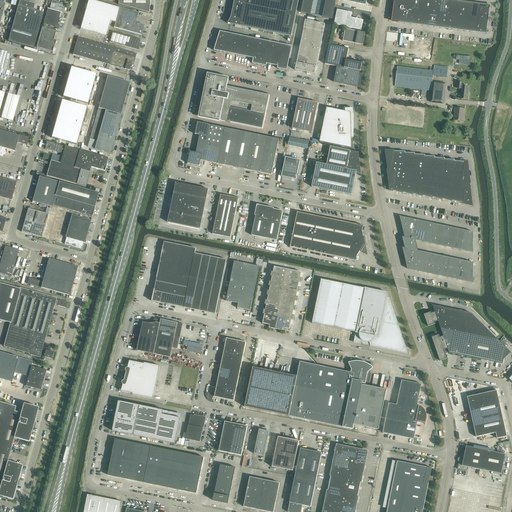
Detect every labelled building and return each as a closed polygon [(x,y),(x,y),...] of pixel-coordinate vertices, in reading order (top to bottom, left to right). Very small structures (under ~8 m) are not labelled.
[(18,6),(12,26),(8,41),(33,48),(43,13),(33,10),(35,4),(27,2),(25,1),(20,0),(18,6)] [(48,0),(47,3),(51,4),(50,9),(47,8),(43,24),(57,28),(60,16),(63,17),(66,4),(62,3),(61,2),(61,3),(51,0),(48,0)] [(141,35),(144,25),(135,23),(138,13),(119,8),(89,0),(88,0),(80,29),(106,37),(110,21),(115,23),(114,27),(141,35)] [(118,0),(118,5),(148,13),(150,4),(149,0),(118,0)] [(234,0),(231,17),(230,20),(228,24),(230,24),(232,24),(291,37),(299,0),(234,0)] [(303,0),(301,13),(311,15),(313,0),(303,0)] [(313,0),(311,15),(322,17),(326,0),(313,0)] [(326,0),(322,17),(332,19),(336,0),(326,0)] [(480,4),(479,11),(489,12),(489,9),(490,5),(480,4)] [(334,25),(361,30),(363,20),(358,19),(357,18),(356,19),(351,18),(352,13),(337,10),(334,25)] [(479,11),(478,18),(488,20),(489,12),(479,11)] [(478,18),(477,25),(487,27),(488,20),(478,18)] [(306,21),(304,28),(314,30),(315,23),(306,21)] [(315,23),(314,30),(324,32),(325,25),(315,23)] [(477,25),(476,32),(486,34),(487,34),(487,30),(487,27),(477,25)] [(42,28),(39,40),(37,47),(53,52),(56,40),(53,39),(56,32),(42,28)] [(304,28),(303,35),(312,37),(314,30),(304,28)] [(343,41),(363,45),(365,33),(345,29),(343,41)] [(314,30),(312,37),(322,39),(324,32),(314,30)] [(139,50),(140,46),(138,45),(140,39),(113,31),(110,42),(139,50)] [(228,53),(253,59),(257,39),(220,31),(215,48),(217,51),(228,54),(228,53)] [(303,35),(301,42),(311,44),(312,37),(303,35)] [(73,55),(110,65),(113,51),(115,52),(117,48),(78,37),(73,55)] [(312,37),(311,44),(321,46),(322,39),(312,37)] [(267,64),(273,65),(277,43),(257,39),(253,59),(252,64),(266,67),(267,64)] [(301,42),(300,49),(309,51),(311,44),(301,42)] [(277,43),(273,65),(278,66),(277,69),(287,71),(292,46),(277,43)] [(311,44),(309,51),(319,53),(321,46),(311,44)] [(361,71),(361,64),(350,62),(350,61),(346,60),(349,49),(329,45),(325,64),(337,67),(361,72),(361,71)] [(113,51),(110,65),(129,70),(129,69),(132,70),(132,68),(133,68),(134,67),(134,66),(133,65),(136,54),(117,48),(115,52),(113,51)] [(300,49),(298,56),(308,58),(309,51),(300,49)] [(309,51),(308,58),(318,60),(319,53),(309,51)] [(456,58),(456,60),(460,60),(459,64),(469,65),(470,57),(463,56),(456,55),(456,58)] [(298,56),(297,63),(307,65),(308,58),(298,56)] [(0,80),(11,83),(18,60),(14,59),(12,65),(9,64),(6,74),(3,73),(5,64),(0,62),(0,57),(0,80)] [(308,58),(307,65),(316,67),(318,60),(308,58)] [(295,70),(305,72),(307,65),(297,63),(295,70)] [(307,65),(305,72),(315,74),(316,67),(307,65)] [(397,67),(395,86),(431,91),(433,76),(447,77),(448,68),(434,66),(434,71),(397,67)] [(71,67),(62,97),(87,104),(96,74),(71,67)] [(361,72),(337,67),(335,79),(338,79),(337,83),(360,88),(360,76),(361,72)] [(117,78),(130,82),(132,76),(119,72),(117,78)] [(220,122),(220,121),(263,129),(270,96),(270,95),(227,87),(229,78),(208,74),(199,118),(212,121),(220,122)] [(107,76),(98,108),(121,114),(129,82),(107,76)] [(431,102),(443,104),(446,84),(433,82),(431,102)] [(460,99),(468,100),(469,87),(463,86),(463,83),(457,82),(456,88),(461,89),(460,99)] [(8,94),(8,93),(1,117),(1,118),(13,121),(20,97),(8,93),(8,94)] [(292,129),(312,133),(318,103),(317,103),(316,103),(313,102),(313,101),(313,102),(308,101),(308,100),(308,101),(306,100),(299,99),(298,99),(292,129)] [(62,100),(51,137),(76,144),(86,107),(62,100)] [(121,114),(98,108),(90,139),(97,141),(95,149),(110,153),(120,115),(121,115),(121,114)] [(320,142),(352,148),(352,138),(354,138),(353,113),(345,112),(334,109),(327,108),(320,142)] [(454,120),(463,121),(464,109),(455,108),(454,112),(455,112),(454,120)] [(199,141),(221,146),(225,128),(212,125),(198,122),(195,134),(200,135),(200,138),(199,141)] [(224,165),(228,166),(231,167),(239,131),(225,128),(221,146),(217,164),(224,165)] [(0,147),(15,152),(17,143),(27,145),(29,138),(19,135),(19,136),(0,130),(0,147)] [(253,134),(239,131),(231,167),(235,167),(238,168),(246,170),(253,134)] [(253,134),(246,170),(253,171),(256,172),(260,172),(262,160),(264,149),(267,137),(253,134)] [(267,137),(264,149),(276,151),(279,139),(267,137)] [(309,141),(289,137),(288,145),(307,149),(309,141)] [(221,146),(199,141),(196,153),(190,152),(188,164),(200,166),(201,160),(209,162),(217,164),(221,146)] [(45,149),(53,151),(63,154),(65,147),(54,143),(54,144),(49,142),(47,142),(46,144),(45,149)] [(47,176),(85,187),(89,171),(92,172),(94,171),(94,168),(105,171),(108,158),(65,146),(60,163),(51,161),(47,176)] [(344,194),(352,195),(356,171),(359,172),(361,174),(358,152),(330,147),(329,153),(327,165),(317,163),(312,187),(320,189),(344,194)] [(264,149),(262,160),(274,163),(276,151),(264,149)] [(386,151),(387,161),(403,164),(405,153),(405,152),(395,151),(386,151)] [(402,172),(407,173),(412,174),(415,155),(415,153),(405,153),(403,164),(402,172)] [(412,174),(417,175),(422,176),(425,156),(425,155),(415,155),(412,174)] [(422,176),(427,177),(431,177),(435,158),(435,157),(425,156),(422,176)] [(300,160),(286,157),(281,177),(296,180),(300,160)] [(431,177),(436,178),(441,179),(445,159),(445,158),(435,158),(431,177)] [(441,179),(446,180),(451,181),(454,161),(455,160),(445,159),(441,179)] [(262,160),(260,172),(272,175),(274,163),(262,160)] [(387,161),(388,170),(402,172),(403,164),(387,161)] [(451,181),(456,182),(461,182),(465,162),(454,161),(451,181)] [(461,182),(466,183),(469,184),(470,184),(467,162),(465,162),(461,182)] [(388,170),(389,178),(406,181),(407,173),(402,172),(388,170)] [(413,196),(413,195),(417,175),(412,174),(407,173),(406,181),(404,193),(413,196)] [(423,197),(423,196),(427,177),(422,176),(417,175),(413,195),(423,197)] [(53,207),(53,205),(92,216),(95,206),(99,193),(86,189),(39,176),(32,201),(53,207)] [(0,197),(11,200),(16,182),(0,177),(0,197)] [(433,199),(433,198),(436,178),(431,177),(427,177),(423,196),(433,199)] [(403,194),(404,193),(406,181),(389,178),(390,190),(393,191),(403,194)] [(443,201),(443,199),(446,180),(441,179),(436,178),(433,198),(443,201)] [(453,202),(453,201),(456,182),(451,181),(446,180),(443,199),(453,202)] [(168,222),(200,229),(208,189),(176,183),(176,182),(172,200),(176,201),(176,205),(171,205),(168,222),(168,223),(168,222)] [(463,203),(466,183),(461,182),(456,182),(453,201),(463,203)] [(466,183),(463,203),(472,205),(469,184),(466,183)] [(221,195),(218,210),(227,211),(228,207),(223,206),(225,195),(220,194),(220,195),(221,195)] [(228,207),(227,211),(235,213),(238,199),(239,199),(239,198),(234,197),(232,207),(228,207)] [(252,235),(277,241),(283,211),(274,209),(274,208),(264,206),(264,207),(259,206),(260,205),(257,205),(255,215),(256,216),(252,235)] [(21,232),(41,237),(48,214),(28,208),(21,232)] [(365,248),(364,247),(366,245),(364,236),(361,237),(360,231),(362,231),(363,226),(361,225),(297,212),(290,247),(356,261),(357,256),(355,255),(359,250),(361,252),(363,249),(364,249),(365,248)] [(66,238),(65,244),(82,249),(83,243),(82,243),(83,242),(85,243),(91,220),(72,215),(66,237),(66,238)] [(404,228),(417,230),(419,221),(415,220),(401,217),(404,228)] [(213,234),(222,236),(224,226),(215,224),(213,234)] [(224,226),(222,236),(230,238),(232,228),(224,226)] [(406,238),(415,240),(417,230),(404,228),(406,238)] [(416,241),(422,242),(424,232),(422,231),(417,230),(415,240),(416,240),(416,241)] [(464,230),(462,240),(473,243),(473,232),(464,230)] [(424,232),(422,242),(430,244),(432,233),(427,233),(424,232)] [(432,233),(430,244),(438,245),(440,235),(437,235),(432,233)] [(440,235),(438,245),(445,247),(447,237),(442,236),(440,235)] [(418,251),(417,248),(416,243),(416,241),(416,240),(415,240),(406,238),(405,238),(403,237),(406,248),(417,251),(418,251)] [(447,237),(445,247),(453,248),(455,239),(452,238),(447,237)] [(455,239),(453,248),(460,250),(461,245),(462,240),(457,239),(455,239)] [(196,248),(164,242),(162,252),(194,258),(195,253),(196,248)] [(0,265),(0,272),(11,276),(18,250),(5,246),(0,265)] [(423,262),(425,252),(418,251),(417,251),(416,256),(415,261),(421,262),(423,262)] [(194,258),(162,252),(160,262),(192,268),(194,258)] [(431,264),(433,254),(425,252),(423,262),(426,263),(431,264)] [(198,280),(203,255),(195,253),(194,258),(192,268),(190,278),(198,280)] [(431,264),(436,265),(438,265),(440,256),(433,254),(431,264)] [(205,281),(211,256),(203,255),(198,280),(205,281)] [(213,283),(218,258),(211,256),(205,281),(213,283)] [(441,266),(446,267),(448,257),(440,256),(438,265),(441,266)] [(446,267),(451,268),(453,269),(456,259),(448,257),(446,267)] [(226,260),(218,258),(213,283),(221,285),(226,260)] [(41,288),(70,296),(78,267),(49,259),(41,288)] [(406,259),(407,264),(420,267),(421,262),(415,261),(406,259)] [(461,270),(462,266),(463,261),(456,259),(453,269),(456,269),(461,270)] [(245,310),(250,311),(253,296),(259,267),(240,263),(234,261),(226,301),(232,303),(236,303),(236,306),(238,307),(237,308),(238,308),(238,307),(245,308),(245,310)] [(192,268),(160,262),(158,271),(190,278),(192,268)] [(271,276),(272,277),(286,279),(288,270),(274,267),(273,272),(272,272),(271,276)] [(286,279),(299,282),(301,283),(302,278),(300,278),(302,272),(288,270),(286,279)] [(190,278),(158,271),(156,281),(188,288),(190,278)] [(466,271),(464,281),(473,283),(473,273),(466,271)] [(269,286),(270,286),(284,289),(286,279),(272,277),(271,282),(270,281),(269,286)] [(29,278),(27,284),(39,287),(40,281),(29,278)] [(193,304),(198,280),(190,278),(188,288),(186,298),(184,308),(192,309),(193,304)] [(284,289),(298,292),(299,292),(300,288),(298,287),(299,282),(286,279),(284,289)] [(347,331),(356,333),(354,342),(359,343),(360,344),(361,342),(366,343),(370,344),(371,346),(407,353),(389,299),(386,298),(387,293),(365,289),(365,288),(321,279),(317,301),(312,323),(324,326),(347,331)] [(200,306),(205,281),(198,280),(193,304),(200,306)] [(188,288),(156,281),(154,291),(186,298),(188,288)] [(208,307),(213,283),(205,281),(200,306),(208,307)] [(55,299),(0,283),(0,320),(11,323),(5,345),(4,345),(4,346),(39,356),(43,343),(44,343),(38,341),(40,335),(45,336),(54,304),(58,305),(57,306),(66,308),(68,302),(59,300),(57,299),(55,298),(55,299)] [(221,285),(213,283),(208,307),(207,312),(215,314),(221,285)] [(267,295),(268,295),(282,298),(284,289),(270,286),(269,291),(268,291),(267,295)] [(284,289),(282,298),(296,301),(297,301),(298,297),(296,297),(298,292),(284,289)] [(186,298),(154,291),(152,301),(184,308),(186,298)] [(265,304),(267,305),(280,308),(282,298),(268,295),(267,300),(266,300),(265,304)] [(280,308),(294,310),(295,311),(296,306),(295,306),(296,301),(282,298),(280,308)] [(193,304),(192,309),(207,312),(208,307),(200,306),(193,304)] [(263,314),(265,314),(278,317),(280,308),(267,305),(266,310),(264,309),(263,314)] [(438,320),(441,329),(499,341),(471,313),(435,306),(434,310),(435,312),(432,314),(431,312),(424,315),(428,326),(435,324),(434,321),(438,320)] [(280,308),(278,317),(292,320),(293,320),(294,316),(293,315),(294,310),(280,308)] [(269,328),(276,329),(278,317),(265,314),(263,324),(269,325),(269,328)] [(278,317),(276,329),(283,330),(283,328),(290,329),(292,320),(278,317)] [(143,322),(140,336),(179,344),(180,337),(175,336),(177,323),(161,319),(161,320),(156,319),(156,322),(154,321),(152,324),(150,324),(143,322)] [(499,341),(441,329),(443,336),(440,338),(439,335),(432,337),(440,361),(447,359),(445,352),(448,351),(449,353),(502,364),(506,347),(499,341)] [(179,344),(140,336),(137,351),(141,351),(140,358),(169,364),(172,351),(172,348),(178,349),(179,344)] [(227,338),(224,348),(234,350),(236,340),(227,338)] [(188,346),(202,349),(203,344),(184,340),(183,345),(188,346)] [(233,355),(243,357),(246,342),(236,340),(234,350),(233,355)] [(224,348),(222,358),(232,360),(233,355),(234,350),(224,348)] [(54,352),(46,350),(44,357),(52,359),(54,352)] [(0,351),(0,378),(12,382),(15,371),(29,375),(30,371),(31,366),(32,362),(33,361),(19,357),(0,351)] [(232,360),(230,370),(240,372),(243,357),(233,355),(232,360)] [(222,358),(220,368),(230,370),(232,360),(222,358)] [(122,383),(123,385),(121,391),(133,394),(133,395),(153,399),(160,366),(144,363),(144,364),(130,361),(128,367),(127,368),(126,369),(126,370),(126,372),(127,372),(124,380),(123,381),(122,382),(122,383)] [(355,363),(351,364),(353,369),(353,371),(352,373),(320,366),(300,362),(289,416),(353,429),(354,424),(378,430),(386,390),(362,385),(363,382),(364,382),(366,372),(371,368),(367,365),(363,364),(359,363),(355,363)] [(31,366),(30,371),(45,375),(46,370),(31,366)] [(220,368),(218,378),(228,380),(230,370),(220,368)] [(230,370),(228,380),(238,382),(240,372),(230,370)] [(29,375),(28,376),(43,380),(45,375),(30,371),(29,375)] [(28,376),(27,381),(42,385),(43,380),(28,376)] [(227,385),(226,389),(236,391),(238,382),(228,380),(227,385)] [(421,406),(417,405),(422,384),(402,380),(397,405),(393,404),(389,403),(383,433),(414,439),(417,422),(418,422),(418,421),(420,422),(420,423),(421,422),(426,423),(427,419),(427,415),(426,412),(424,409),(421,406)] [(42,385),(27,381),(26,386),(40,390),(42,385)] [(226,389),(216,387),(214,397),(234,401),(236,391),(226,389)] [(467,397),(476,437),(496,433),(497,439),(507,436),(497,391),(467,397)] [(115,419),(112,431),(171,443),(177,417),(163,415),(163,410),(119,401),(116,413),(115,419)] [(0,402),(0,485),(0,486),(0,495),(13,500),(22,465),(8,461),(14,438),(29,442),(38,408),(23,403),(21,413),(14,411),(16,406),(0,402)] [(186,439),(200,442),(205,418),(191,415),(186,439)] [(225,422),(223,432),(231,434),(233,423),(225,422)] [(230,439),(227,453),(241,456),(243,447),(247,426),(242,425),(233,423),(231,434),(230,439)] [(254,454),(264,456),(265,453),(268,436),(268,435),(269,431),(259,429),(255,449),(254,454)] [(283,437),(279,436),(279,437),(277,436),(277,437),(278,437),(272,466),(271,466),(293,471),(299,441),(293,440),(287,439),(283,438),(283,437)] [(219,451),(227,453),(230,439),(222,438),(219,451)] [(115,439),(112,457),(146,465),(150,446),(115,439)] [(150,446),(146,465),(158,467),(161,449),(150,446)] [(336,449),(334,459),(344,461),(347,447),(341,446),(340,446),(338,447),(337,448),(336,449)] [(457,469),(467,471),(468,467),(474,468),(487,471),(501,474),(505,454),(466,446),(465,450),(461,449),(457,469)] [(344,461),(349,462),(354,463),(357,449),(347,447),(344,461)] [(161,449),(158,467),(169,469),(173,451),(161,449)] [(290,503),(288,511),(301,511),(303,505),(307,506),(311,507),(322,453),(307,450),(301,449),(290,503)] [(354,463),(364,465),(366,455),(366,454),(366,452),(365,451),(363,451),(357,449),(354,463)] [(173,451),(169,469),(180,472),(184,453),(173,451)] [(184,453),(180,472),(200,476),(204,457),(184,453)] [(146,465),(112,457),(108,476),(143,483),(146,465)] [(334,459),(333,466),(348,469),(349,462),(344,461),(334,459)] [(397,461),(387,511),(422,511),(429,483),(432,468),(427,467),(397,461)] [(349,462),(348,469),(363,472),(364,465),(354,463),(349,462)] [(158,467),(146,465),(143,483),(154,485),(158,467)] [(333,466),(331,473),(346,476),(348,469),(333,466)] [(169,469),(158,467),(154,485),(165,487),(169,469)] [(169,469),(165,487),(177,490),(180,472),(169,469)] [(348,469),(346,476),(361,479),(363,472),(348,469)] [(200,476),(180,472),(177,490),(197,494),(200,476)] [(331,473),(330,480),(345,483),(346,476),(331,473)] [(346,476),(345,483),(360,486),(361,479),(346,476)] [(250,477),(248,487),(256,488),(258,478),(255,478),(250,477)] [(256,488),(263,490),(270,491),(272,481),(269,481),(260,479),(258,478),(256,488)] [(330,480),(329,487),(344,490),(345,483),(330,480)] [(270,493),(278,495),(278,494),(280,483),(275,482),(272,481),(270,491),(270,493)] [(345,483),(344,490),(359,493),(360,486),(345,483)] [(253,498),(261,500),(263,490),(256,488),(248,487),(246,496),(246,497),(253,498)] [(329,487),(327,493),(342,497),(344,490),(329,487)] [(261,500),(268,502),(276,503),(278,495),(270,493),(270,491),(263,490),(261,500)] [(344,490),(342,497),(357,500),(359,493),(344,490)] [(327,493),(326,500),(341,503),(342,497),(327,493)] [(119,511),(121,507),(122,502),(93,496),(92,494),(86,498),(87,500),(87,502),(86,502),(87,502),(85,509),(84,511),(119,511)] [(214,494),(213,500),(220,502),(228,504),(229,497),(222,495),(214,494)] [(251,508),(253,498),(246,497),(244,507),(249,508),(251,508)] [(342,497),(341,503),(356,507),(357,500),(342,497)] [(256,509),(259,510),(261,500),(253,498),(251,508),(256,509)] [(262,510),(266,511),(268,502),(261,500),(259,510),(262,511),(262,510)] [(326,500),(324,507),(334,509),(339,510),(341,503),(326,500)] [(268,502),(266,511),(267,511),(266,511),(268,511),(273,511),(276,503),(268,502)] [(339,510),(344,511),(347,511),(354,511),(356,507),(341,503),(339,510)]
